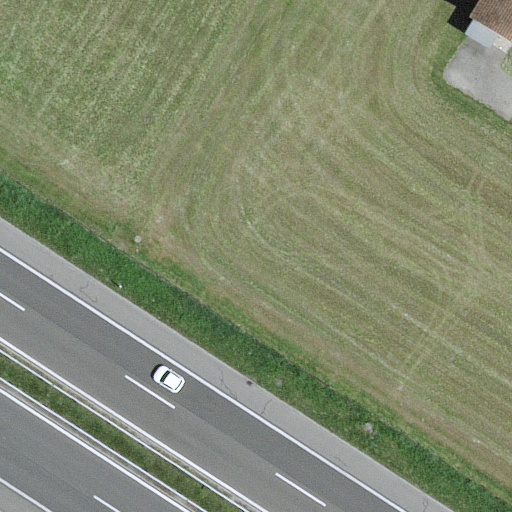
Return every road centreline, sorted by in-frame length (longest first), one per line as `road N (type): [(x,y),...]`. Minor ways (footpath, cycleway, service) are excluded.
road 1 (motorway): [(336,511),(0,293)]
road 2 (motorway): [(0,436),(115,511)]
